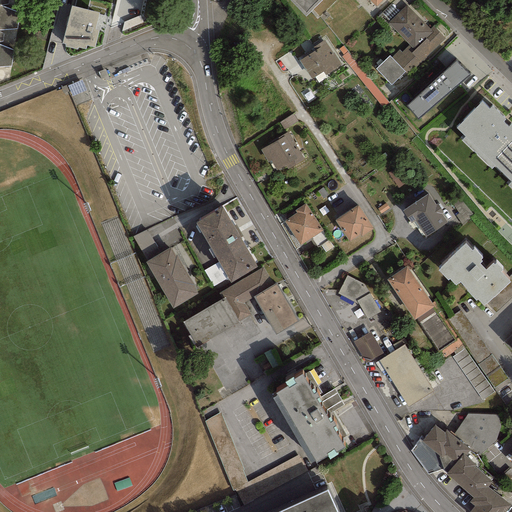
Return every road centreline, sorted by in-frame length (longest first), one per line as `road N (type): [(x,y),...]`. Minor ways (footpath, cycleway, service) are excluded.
road 1 (primary): [(200,38),(213,119),(232,166),(415,480),(447,511)]
road 2 (primary): [(0,100),(149,37),(194,31)]
